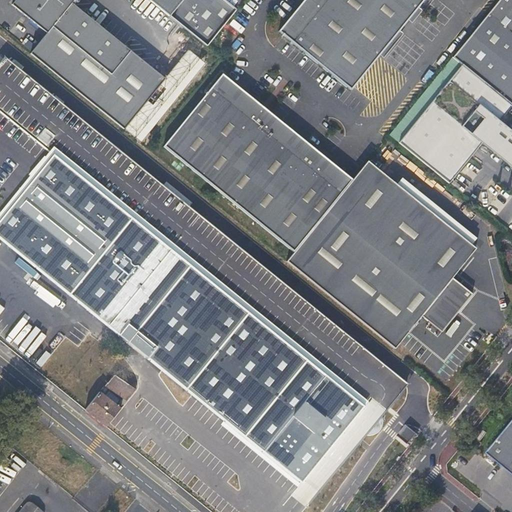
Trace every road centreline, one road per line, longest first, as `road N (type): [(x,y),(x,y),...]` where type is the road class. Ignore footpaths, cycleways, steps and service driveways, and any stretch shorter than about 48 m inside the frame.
road 1 (secondary): [(181,511),(0,364)]
road 2 (unknown): [(443,437),(424,421),(401,420),(335,511)]
road 3 (residential): [(419,467),(511,352)]
road 4 (unknown): [(285,511),(376,398)]
